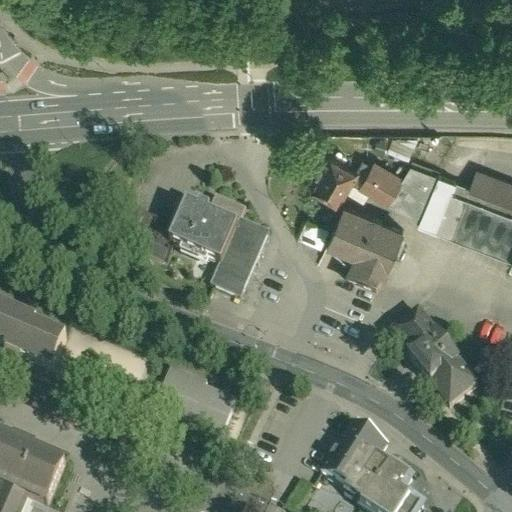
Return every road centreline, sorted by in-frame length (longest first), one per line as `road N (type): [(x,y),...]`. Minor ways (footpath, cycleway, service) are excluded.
road 1 (residential): [(0,184),(10,219),(39,241),(378,406),(503,501)]
road 2 (secondary): [(511,104),(322,98),(116,109)]
road 3 (residential): [(254,0),(290,10),(444,0)]
road 4 (tertiary): [(116,109),(37,79),(0,48)]
